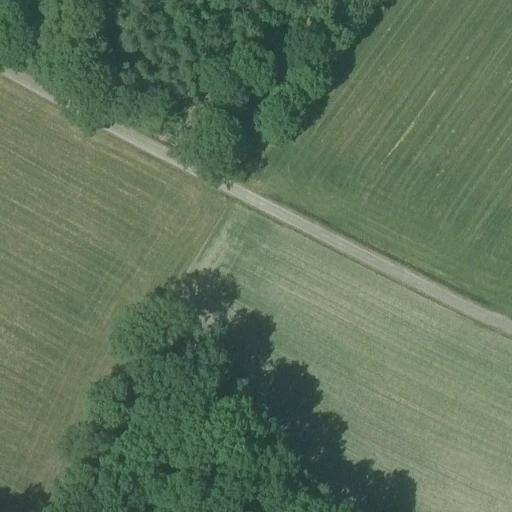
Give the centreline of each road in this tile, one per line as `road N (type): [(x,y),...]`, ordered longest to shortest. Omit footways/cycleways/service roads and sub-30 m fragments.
road 1 (unclassified): [(511,345),(212,193),(0,73)]
road 2 (track): [(212,193),(353,0)]
